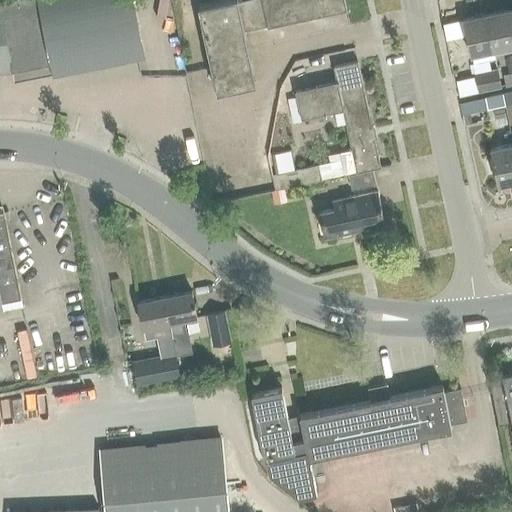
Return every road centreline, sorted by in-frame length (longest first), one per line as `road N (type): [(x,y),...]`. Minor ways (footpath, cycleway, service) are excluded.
road 1 (tertiary): [(476,318),(375,320),(336,311),(65,154),(0,145)]
road 2 (residential): [(465,240),(413,0)]
